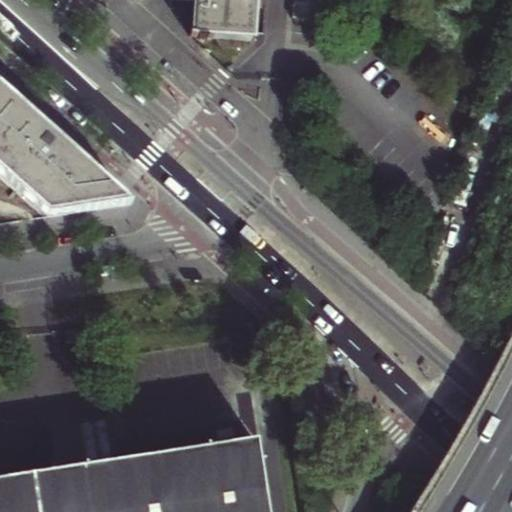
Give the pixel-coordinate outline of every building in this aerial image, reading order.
[(259,41),(254,41),(257,0),(168,0),(169,1),(183,2),(196,3),(194,36),(190,35),(190,38),(258,43),(259,41)] [(333,0),(293,0),(292,20),(332,23),(333,0)] [(355,75),(429,144),(450,121),(377,52),(355,75)] [(0,172),(49,219),(131,206),(95,173),(75,154),(0,82),(0,172)] [(78,328),(59,329),(60,343),(79,341),(78,328)] [(0,511),(269,511),(258,439),(121,460),(67,469),(0,479),(0,511)]
